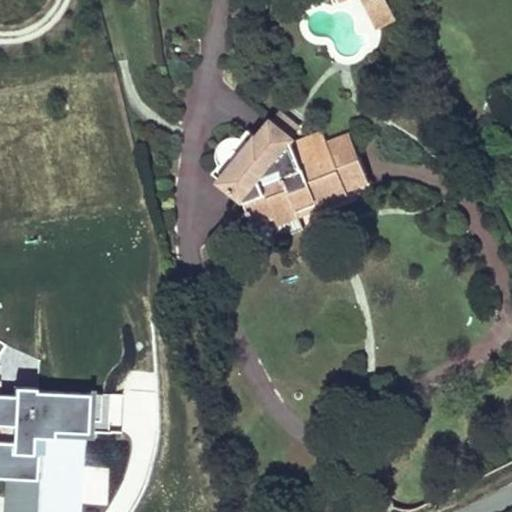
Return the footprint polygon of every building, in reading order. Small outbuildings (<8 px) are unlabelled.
[(378,0),(391,24),(405,16),(395,0),(378,0)] [(303,123),(282,105),(274,115),(295,133),(303,123)] [(221,159),(214,167),(245,193),(262,239),(305,223),(300,209),(301,208),(298,199),(315,192),(319,202),(350,190),(346,181),(369,173),(355,136),(332,144),(330,138),(328,134),(298,145),(295,139),(294,134),(295,133),(274,115),(259,132),(250,124),(243,133),(221,159)] [(298,145),(328,134),(326,127),(295,139),(298,145)] [(221,159),(243,133),(241,131),(237,130),(235,129),(233,129),(229,129),(225,130),(223,131),(221,133),(218,136),(216,139),(215,141),(215,143),(215,148),(215,150),(217,154),(219,157),(221,159)] [(332,144),(355,136),(352,129),(330,138),(332,144)] [(319,202),(315,192),(298,199),(301,208),(319,202)] [(0,435),(0,473),(2,473),(0,511),(34,511),(38,437),(28,437),(29,427),(50,428),(50,421),(83,423),(83,417),(99,418),(100,389),(85,388),(85,384),(31,381),(31,377),(10,376),(10,388),(0,387),(0,419),(8,420),(8,436),(0,435)]
